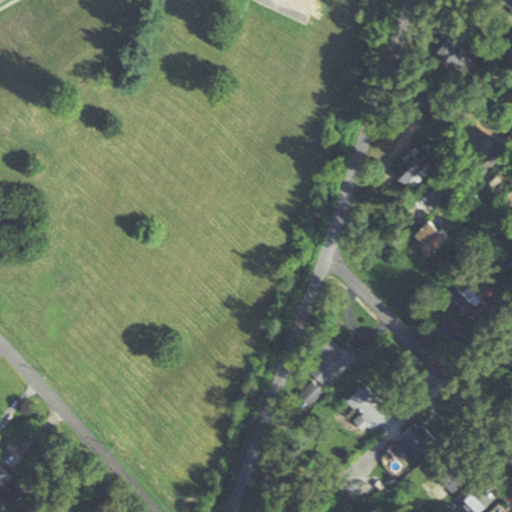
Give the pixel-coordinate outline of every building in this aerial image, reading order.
[(456,73),(469,61),(446,38),(433,50),(456,73)] [(392,171),(409,188),(438,159),(421,142),(392,171)] [(427,254),(447,235),(429,216),(409,234),(427,254)] [(477,310),(470,301),(475,296),(466,286),(460,291),(454,284),(441,296),(464,321),(477,310)] [(321,384),(347,358),(327,338),(306,360),(311,365),(307,369),(321,384)] [(364,428),(371,421),(383,432),(396,418),(359,384),(345,400),(359,413),(354,418),(364,428)] [(432,440),(413,421),(392,442),(411,461),(432,440)] [(436,475),(450,490),(470,471),(457,456),(436,475)] [(0,497),(9,507),(24,492),(0,466),(0,497)] [(477,511),(493,496),(478,481),(461,499),(473,511),(477,511)] [(505,511),(501,503),(483,511),(505,511)]
